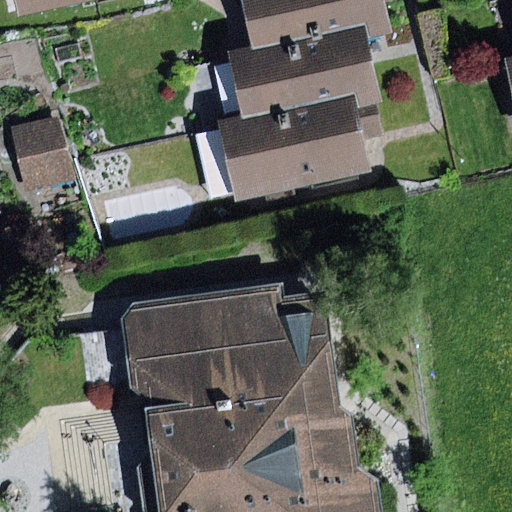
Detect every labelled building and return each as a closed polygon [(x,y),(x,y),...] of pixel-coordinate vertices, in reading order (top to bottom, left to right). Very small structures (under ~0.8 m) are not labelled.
[(22,0),(25,17),(113,0),(22,0)] [(244,0),(256,53),(366,31),(392,26),(386,0),(244,0)] [(229,58),(243,124),(358,101),(379,97),(371,58),(366,31),(256,53),(229,58)] [(90,61),(65,67),(71,91),(96,84),(90,61)] [(243,124),(222,128),(237,204),(372,178),(366,142),(358,101),(243,124)] [(61,118),(13,129),(20,160),(68,150),(61,118)] [(68,150),(20,160),(27,192),(75,182),(68,150)] [(134,305),(124,321),(133,390),(147,399),(161,511),(383,511),(380,483),(361,467),(357,416),(343,409),(326,291),(289,296),(287,284),(134,305)]
